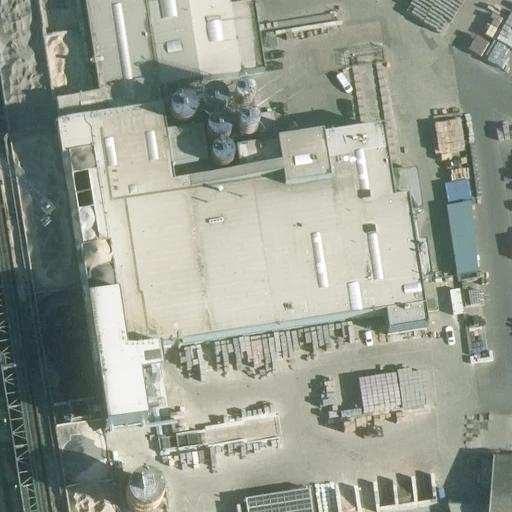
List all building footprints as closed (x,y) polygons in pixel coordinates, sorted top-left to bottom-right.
[(124,354),(374,317),(380,345),(426,337),(422,310),(405,200),(392,202),(381,129),(234,152),(237,175),(208,181),(200,131),(167,136),(162,110),(160,110),(156,90),(240,78),(239,76),(262,74),(253,6),(229,9),(227,0),(83,0),(99,96),(56,102),(59,126),(54,127),(83,311),(94,380),(126,376),(124,354)] [(241,92),(221,93),(222,113),(242,112),(241,92)] [(481,273),(476,203),(451,205),(456,275),(481,273)] [(492,509),(448,506),(450,511),(511,511),(511,460),(495,459),(492,509)] [(155,511),(156,511),(157,510),(159,507),(160,505),(160,504),(161,502),(161,501),(161,499),(161,497),(161,496),(161,494),(160,493),(160,491),(159,490),(158,487),(155,485),(153,483),(151,482),(150,481),(147,480),(145,480),(142,480),(139,480),(137,481),(134,482),(133,483),(130,485),(129,486),(127,488),(127,490),(126,491),(125,493),(125,494),(125,496),(124,497),(124,499),(125,501),(125,504),(126,505),(127,507),(128,509),(129,511),(130,511),(155,511)] [(382,511),(385,511),(430,505),(427,482),(380,489),(382,511)] [(315,511),(312,491),(243,502),(244,511),(315,511)]
